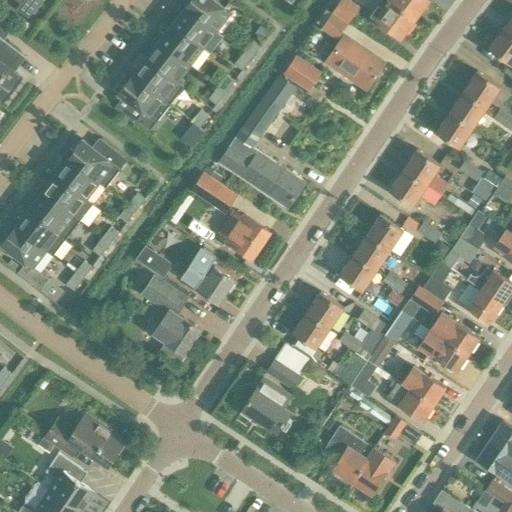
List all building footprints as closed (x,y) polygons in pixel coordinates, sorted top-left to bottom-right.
[(28,17),(41,0),(17,0),(21,3),(17,8),(28,17)] [(184,0),(182,3),(216,30),(230,12),(225,7),(224,6),(224,7),(215,0),(184,0)] [(349,0),(339,0),(331,12),(348,23),(359,6),(349,0)] [(401,37),(415,18),(389,0),(381,0),(379,4),(371,14),(375,17),(401,37)] [(389,0),(415,18),(428,0),(389,0)] [(173,23),(203,47),(216,30),(182,3),(177,9),(181,13),(174,22),(173,21),(173,22),(173,23)] [(331,12),(331,13),(327,10),(317,23),(322,26),(321,27),(337,38),(348,23),(331,12)] [(161,31),(155,37),(190,64),(203,47),(173,23),(172,23),(171,24),(172,25),(164,34),(161,31)] [(511,33),(504,27),(489,46),(511,64),(511,62),(511,33)] [(0,95),(0,96),(0,95),(0,96),(1,97),(2,96),(1,96),(2,95),(3,94),(16,76),(16,77),(17,76),(17,75),(18,75),(18,74),(17,73),(17,74),(10,68),(22,52),(0,35),(0,95)] [(327,61),(367,87),(385,61),(345,35),(327,61)] [(147,57),(146,57),(177,81),(177,80),(190,64),(155,37),(150,44),(154,47),(147,56),(146,57),(147,57)] [(244,51),(252,57),(262,45),(253,39),(244,51)] [(252,57),(244,51),(235,63),(243,69),(252,57)] [(321,73),(297,56),(286,72),(310,88),(321,73)] [(134,65),(129,71),(171,103),(184,86),(177,80),(177,81),(146,57),(146,58),(146,57),(145,58),(145,59),(138,68),(134,65)] [(478,70),(464,90),(487,106),(501,85),(478,70)] [(171,103),(129,71),(124,78),(128,81),(121,90),(120,90),(120,91),(120,92),(119,91),(118,92),(119,93),(120,93),(143,111),(136,120),(150,130),(171,103)] [(218,86),(226,92),(236,80),(227,74),(218,86)] [(238,136),(221,160),(286,204),(291,196),(293,198),(295,195),(295,194),(304,181),(253,146),(296,85),(280,74),(237,135),(238,136)] [(226,92),(218,86),(209,98),(217,104),(226,92)] [(464,90),(450,110),(473,126),(487,106),(464,90)] [(192,120),(200,127),(210,114),(202,108),(192,120)] [(503,124),(509,115),(500,109),(494,118),(503,124)] [(459,146),(473,126),(450,110),(436,131),(459,146)] [(511,130),(511,117),(509,115),(503,124),(511,130)] [(65,154),(100,181),(99,181),(106,187),(121,168),(120,168),(127,158),(101,138),(94,148),(84,139),(83,138),(82,139),(83,140),(82,140),(81,141),(74,150),(70,147),(65,154)] [(448,183),(433,173),(440,163),(417,148),(403,168),(441,194),(448,183)] [(56,174),(86,198),(99,181),(100,181),(65,154),(60,160),(64,163),(57,173),(57,172),(56,173),(56,174)] [(460,169),(468,175),(474,166),(466,159),(463,164),(460,169)] [(483,172),(474,166),(468,175),(477,181),(480,176),(483,172)] [(434,205),(441,194),(403,168),(389,189),(412,205),(419,194),(434,205)] [(489,170),(484,177),(496,186),(497,185),(501,178),(489,170)] [(203,172),(198,180),(192,188),(225,211),(236,194),(204,172),(203,172)] [(44,181),(39,188),(80,220),(93,203),(86,198),(56,174),(55,174),(54,175),(55,175),(48,185),(44,181)] [(508,203),(511,197),(511,178),(505,174),(501,178),(497,185),(499,186),(493,193),(508,203)] [(480,176),(477,181),(479,182),(472,192),(487,201),(497,187),(480,176)] [(29,208),(67,237),(80,220),(39,188),(34,195),(38,198),(30,207),(29,208)] [(129,203),(137,210),(146,198),(138,191),(129,203)] [(137,210),(129,203),(119,215),(128,222),(137,210)] [(17,216),(12,222),(47,249),(54,254),(67,237),(29,208),(29,209),(29,208),(28,209),(28,210),(21,219),(17,216)] [(479,210),(460,237),(478,249),(488,235),(478,228),(487,216),(479,210)] [(229,237),(226,241),(252,258),(270,231),(244,214),(242,217),(235,213),(221,232),(229,237)] [(381,213),(367,234),(390,249),(404,229),(381,213)] [(418,230),(427,236),(433,227),(424,221),(418,230)] [(49,278),(33,266),(47,249),(12,222),(7,229),(11,232),(4,241),(3,242),(3,243),(2,242),(2,243),(3,244),(26,262),(18,272),(40,289),(49,278)] [(102,237),(110,244),(120,232),(112,225),(102,237)] [(442,233),(433,227),(427,236),(436,242),(439,237),(453,247),(459,238),(445,229),(442,233)] [(504,253),(503,254),(511,260),(511,232),(506,228),(494,246),(504,253)] [(367,234),(354,253),(377,269),(390,249),(367,234)] [(110,244),(102,237),(93,249),(101,256),(110,244)] [(469,262),(478,249),(460,237),(459,238),(453,247),(442,263),(450,268),(459,255),(469,262)] [(214,265),(213,267),(210,265),(216,256),(201,246),(181,275),(195,285),(197,283),(200,286),(199,288),(219,302),(234,279),(214,265)] [(174,263),(151,247),(141,261),(164,277),(174,263)] [(363,289),(377,269),(354,253),(340,273),(363,289)] [(76,272),(84,278),(93,266),(85,260),(76,272)] [(451,269),(450,268),(442,263),(441,262),(423,287),(443,300),(452,288),(443,282),(451,269)] [(467,279),(479,288),(502,303),(505,305),(511,295),(511,292),(510,291),(511,288),(511,281),(492,268),(492,269),(487,266),(483,272),(482,274),(481,275),(479,275),(477,276),(475,276),(474,275),(471,274),(468,277),(467,279)] [(84,278),(76,272),(66,284),(75,290),(84,278)] [(384,281),(392,287),(399,278),(390,272),(384,281)] [(154,332),(167,341),(160,352),(178,363),(200,329),(182,317),(182,318),(176,314),(187,296),(154,274),(142,292),(169,310),(154,332)] [(408,284),(399,278),(392,287),(401,293),(408,284)] [(419,286),(413,294),(411,298),(434,314),(442,302),(419,286)] [(488,323),(502,303),(479,288),(466,308),(488,323)] [(321,290),(307,311),(330,327),(344,306),(321,290)] [(403,310),(387,335),(396,341),(413,316),(403,310)] [(309,357),(316,347),(330,327),(307,311),(293,331),(300,337),(294,346),(309,357)] [(430,330),(444,338),(468,354),(479,337),(441,312),(430,330)] [(457,372),(468,354),(444,338),(430,330),(419,347),(457,372)] [(348,346),(354,337),(345,331),(339,340),(348,346)] [(394,341),(386,335),(384,334),(374,350),(373,350),(367,359),(375,365),(377,367),(394,341)] [(355,351),(357,352),(363,343),(354,337),(348,346),(355,351)] [(283,346),(275,359),(267,371),(291,388),(300,375),(302,372),(319,384),(329,370),(286,342),(283,346)] [(331,373),(349,385),(362,366),(367,359),(373,350),(363,343),(357,352),(355,351),(344,367),(338,362),(331,373)] [(351,386),(364,395),(366,396),(373,385),(365,380),(375,365),(367,359),(362,366),(349,385),(351,386)] [(0,371),(0,381),(3,384),(13,372),(4,366),(0,371)] [(414,366),(402,383),(410,388),(433,404),(445,387),(414,366)] [(264,377),(256,388),(242,409),(277,432),(291,412),(283,407),(291,396),(264,377)] [(422,421),(433,404),(410,388),(402,383),(394,378),(389,385),(393,388),(387,397),(422,421)] [(58,416),(44,437),(54,444),(72,456),(79,446),(107,465),(116,452),(119,454),(125,445),(123,443),(125,438),(86,412),(75,428),(58,416)] [(396,438),(406,423),(407,421),(396,414),(394,418),(389,425),(385,431),(396,438)] [(511,427),(503,421),(491,439),(511,453),(511,427)] [(350,480),(352,482),(367,458),(368,459),(375,448),(340,425),(324,449),(339,459),(332,469),(337,472),(334,475),(347,484),(350,480)] [(510,480),(511,477),(511,453),(491,439),(478,458),(510,480)] [(382,453),(375,448),(368,459),(367,458),(352,482),(372,495),(395,461),(382,453)] [(57,477),(50,488),(82,510),(94,491),(81,481),(88,471),(59,451),(47,470),(57,477)] [(504,503),(501,508),(507,511),(511,511),(511,492),(493,479),(485,490),(504,503)] [(50,488),(50,489),(38,481),(34,483),(32,487),(33,487),(29,493),(28,493),(26,496),(26,500),(19,510),(21,511),(79,511),(82,510),(50,488)] [(468,511),(471,508),(441,489),(432,502),(441,508),(439,511),(468,511)]
